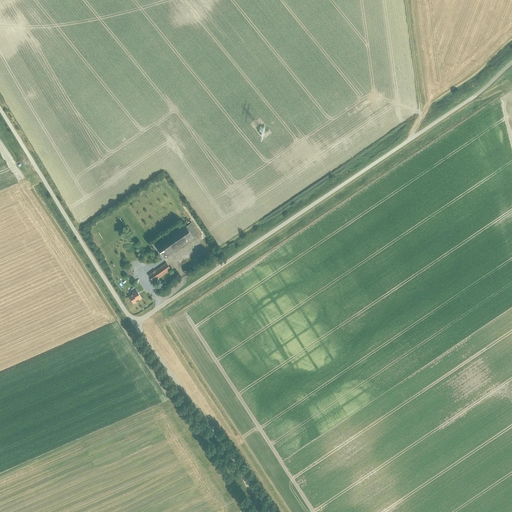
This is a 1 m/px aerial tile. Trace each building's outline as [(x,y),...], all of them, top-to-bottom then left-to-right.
[(191,222),(185,226),(190,233),(193,237),(199,232),(191,222)] [(185,226),(184,224),(154,245),(164,259),(194,238),(193,237),(190,233),(185,226)] [(153,282),(171,270),(166,263),(148,275),(153,282)] [(129,277),(134,275),(129,266),(124,269),(129,277)] [(133,304),(141,298),(135,290),(131,293),(132,295),(128,297),(133,304)]
